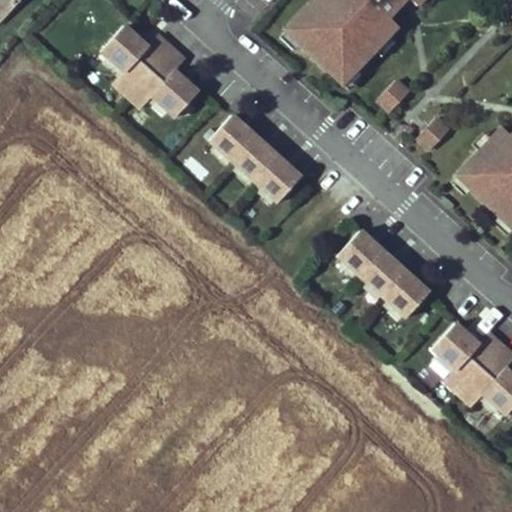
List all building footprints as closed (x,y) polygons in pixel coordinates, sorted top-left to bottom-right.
[(0,0),(0,13),(5,17),(20,0),(0,0)] [(428,0),(309,0),(280,30),(344,89),(428,0)] [(102,55),(176,118),(200,92),(125,28),(102,55)] [(397,78),(373,100),(387,114),(410,92),(397,78)] [(454,131),(467,114),(452,103),(439,119),(454,131)] [(511,239),(511,114),(445,183),(510,242),(511,239)] [(205,142),(279,206),(303,179),(229,116),(205,142)] [(436,116),(415,141),(430,154),(451,129),(436,116)] [(334,259),(408,323),(432,296),(358,233),(334,259)] [(430,350),(504,414),(511,405),(511,373),(454,324),(430,350)]
